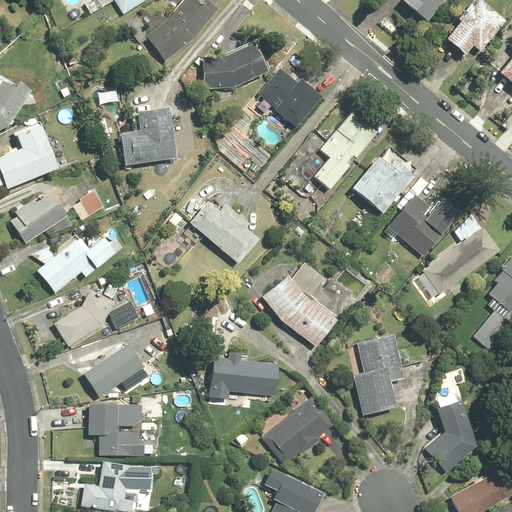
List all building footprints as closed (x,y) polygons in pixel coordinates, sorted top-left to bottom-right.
[(114,0),(123,15),(147,0),(114,0)] [(146,36),(164,61),(192,40),(217,8),(205,0),(202,0),(202,1),(200,0),(183,0),(170,17),(146,36)] [(444,0),(401,0),(427,21),(444,0)] [(480,51),(505,21),(480,0),(477,0),(445,39),(464,55),(472,45),(480,51)] [(35,22),(43,14),(35,6),(27,13),(35,22)] [(234,87),(269,70),(255,41),(226,55),(201,57),(203,89),(234,87)] [(511,83),(511,56),(498,72),(511,83)] [(278,68),(257,94),(274,107),(273,109),(296,128),(322,96),(300,78),(296,82),(278,68)] [(0,129),(10,125),(31,88),(19,80),(15,86),(2,78),(0,81),(0,129)] [(139,130),(120,132),(124,165),(177,158),(170,107),(137,111),(139,130)] [(329,190),(376,131),(350,111),(319,149),(329,157),(313,177),(329,190)] [(107,139),(103,120),(94,122),(98,141),(107,139)] [(21,147),(0,155),(0,186),(5,184),(7,188),(58,167),(40,123),(15,132),(21,147)] [(379,154),(351,187),(383,213),(414,175),(394,159),(390,164),(379,154)] [(17,215),(10,220),(25,243),(66,214),(48,188),(14,211),(17,215)] [(77,202),(69,208),(79,222),(101,207),(90,190),(75,200),(77,202)] [(414,194),(387,226),(423,256),(456,217),(438,203),(424,219),(420,216),(428,206),(414,194)] [(208,200),(189,222),(237,263),(259,239),(245,227),(249,223),(225,203),(219,210),(208,200)] [(305,231),(295,222),(289,229),(298,238),(305,231)] [(422,271),(439,294),(499,251),(482,227),(422,271)] [(44,263),(36,270),(54,292),(81,271),(85,277),(123,248),(114,236),(108,241),(104,236),(88,248),(79,236),(53,257),(49,247),(30,255),(44,263)] [(487,294),(510,312),(511,309),(511,252),(499,267),(502,270),(494,280),(497,283),(487,294)] [(261,296),(280,320),(316,347),(337,319),(308,298),(324,277),(303,262),(291,279),(287,275),(261,296)] [(68,346),(101,325),(113,300),(89,288),(81,306),(54,323),(68,346)] [(131,300),(109,312),(119,331),(141,318),(131,300)] [(474,336),(489,349),(511,325),(496,312),(474,336)] [(363,371),(352,374),(361,415),(396,407),(390,381),(403,378),(392,333),(356,342),(363,371)] [(129,343),(83,373),(98,397),(144,367),(129,343)] [(227,358),(213,356),(208,396),(228,398),(229,390),(253,394),(253,397),(261,398),(262,395),(274,396),(278,365),(240,360),(241,352),(228,351),(227,358)] [(334,425),(310,396),(259,438),(283,467),(334,425)] [(460,399),(436,407),(444,431),(425,448),(445,471),(475,445),(460,399)] [(142,403),(88,403),(87,434),(99,434),(98,454),(144,455),(144,444),(137,432),(132,432),(132,431),(118,430),(118,425),(135,425),(142,419),(142,403)] [(102,460),(98,485),(84,483),(80,506),(117,511),(121,511),(126,489),(151,489),(151,466),(129,466),(130,464),(102,460)] [(313,511),(323,493),(272,467),(264,484),(277,491),(273,498),(276,500),(270,511),(313,511)] [(449,495),(458,511),(478,511),(508,497),(494,471),(449,495)]
